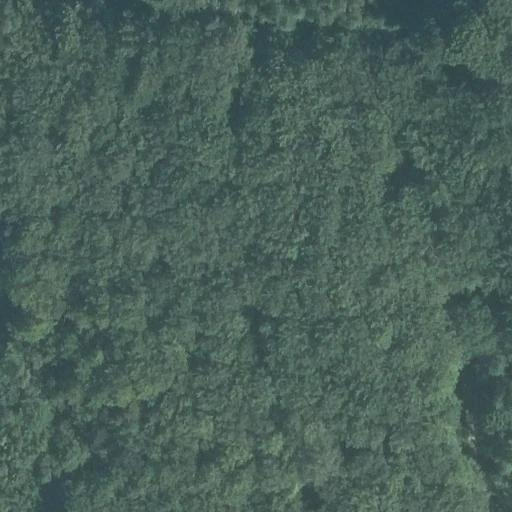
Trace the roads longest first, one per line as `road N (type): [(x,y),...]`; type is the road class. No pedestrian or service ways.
road 1 (track): [(419,34),(480,511)]
road 2 (track): [(419,34),(170,0)]
